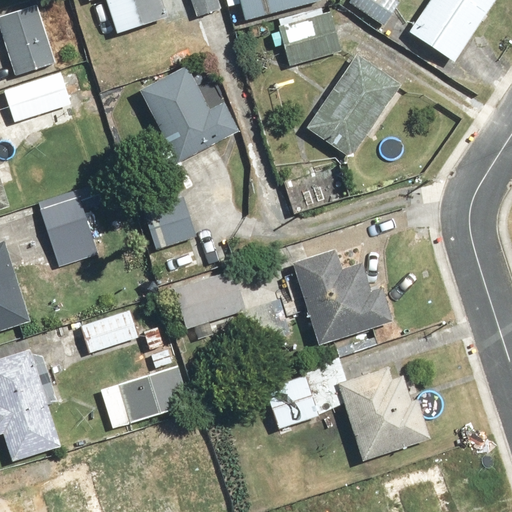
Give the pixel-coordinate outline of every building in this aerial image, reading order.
[(155,0),(99,0),(110,33),(161,17),(155,0)] [(223,0),(192,0),(199,20),(227,10),(223,0)] [(315,0),(234,0),(240,23),(316,2),(315,0)] [(405,0),(358,0),(355,6),(391,29),(409,2),(405,0)] [(449,62),(489,0),(424,0),(404,32),(449,62)] [(39,4),(1,17),(21,75),(60,62),(39,4)] [(340,12),(281,28),(293,68),(351,51),(340,12)] [(347,158),(394,84),(345,53),(298,128),(347,158)] [(178,66),(132,91),(170,162),(231,129),(216,103),(202,110),(178,66)] [(68,74),(6,92),(16,124),(78,106),(68,74)] [(83,194),(41,207),(60,267),(102,254),(83,194)] [(188,195),(148,210),(164,252),(204,237),(188,195)] [(0,330),(24,323),(0,247),(0,330)] [(330,248),(286,263),(313,346),(389,321),(378,287),(365,291),(356,262),(337,268),(330,248)] [(248,312),(269,303),(259,273),(178,305),(190,335),(248,312)] [(134,311),(84,328),(94,355),(143,337),(134,311)] [(53,444),(23,349),(0,356),(0,441),(5,459),(53,444)] [(381,368),(331,384),(356,463),(425,441),(412,400),(406,402),(398,377),(385,381),(381,368)] [(186,369),(104,392),(115,432),(197,408),(186,369)] [(461,511),(444,463),(392,482),(402,509),(394,511),(461,511)] [(66,487),(43,494),(49,511),(153,511),(151,503),(123,511),(106,511),(92,468),(63,478),(66,487)] [(312,479),(286,486),(291,506),(317,499),(312,479)]
